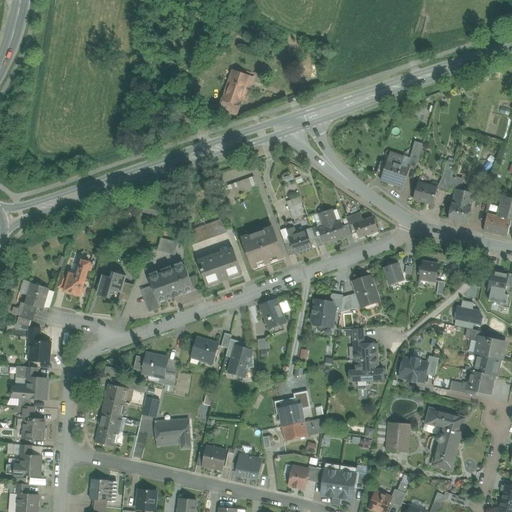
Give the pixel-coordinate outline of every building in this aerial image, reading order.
[(232,70),(218,109),(238,116),(251,77),(232,70)] [(423,144),(415,142),(410,161),(408,166),(416,169),(423,144)] [(402,159),(390,154),(387,161),(400,166),(402,159)] [(410,161),(402,159),(400,166),(407,168),(408,166),(410,161)] [(400,166),(387,161),(382,178),(395,183),(394,185),(403,188),(405,184),(410,169),(407,168),(400,166)] [(448,162),(444,177),(451,179),(453,171),(455,164),(448,162)] [(458,172),(453,171),(451,179),(448,191),(455,193),(456,190),(462,191),(464,179),(457,177),(458,172)] [(255,177),(219,190),(223,202),(259,189),(255,177)] [(451,179),(444,177),(444,179),(441,189),(448,191),(451,179)] [(496,182),(489,180),(485,194),(493,196),(496,182)] [(437,188),(419,183),(417,191),(414,200),(433,205),(438,189),(438,188),(437,188)] [(462,191),(456,190),(455,193),(453,204),(471,208),(474,194),(462,191)] [(511,198),(502,196),(497,216),(511,220),(511,219),(511,198)] [(299,197),(288,202),(293,216),(300,213),(298,208),(303,206),(299,197)] [(152,203),(151,205),(146,204),(144,212),(159,216),(162,208),(156,206),(157,204),(152,203)] [(453,204),(452,204),(449,220),(468,224),(471,208),(453,204)] [(333,209),(326,212),(330,225),(337,223),(333,209)] [(326,212),(319,214),(323,227),(330,225),(326,212)] [(361,213),(347,218),(353,234),(358,233),(355,223),(363,221),(361,213)] [(497,216),(488,214),(484,232),(507,237),(511,220),(497,216)] [(363,221),(355,223),(358,233),(360,239),(379,232),(373,217),(363,221)] [(223,220),(187,233),(192,246),(228,233),(223,220)] [(337,223),(330,225),(335,240),(346,236),(343,227),(341,221),(337,223)] [(320,228),(319,229),(324,244),(325,244),(335,240),(330,225),(323,227),(320,228)] [(352,235),(349,225),(343,227),(346,236),(346,237),(352,235)] [(319,226),(312,228),(315,235),(316,240),(319,248),(325,246),(325,244),(324,244),(319,229),(320,228),(319,226)] [(272,228),(243,239),(254,269),(283,258),(272,228)] [(289,229),(287,230),(290,237),(297,235),(295,228),(294,228),(289,229)] [(287,230),(287,229),(280,231),(285,245),(291,243),(289,238),(290,237),(287,230)] [(290,237),(289,238),(291,243),(295,254),(313,248),(311,242),(309,237),(307,232),(297,235),(290,237)] [(178,243),(161,238),(157,251),(175,256),(178,243)] [(291,243),(285,245),(289,256),(295,254),(291,243)] [(234,250),(198,263),(206,286),(216,283),(242,273),(234,250)] [(78,276),(70,273),(69,277),(65,290),(65,291),(81,296),(86,278),(90,263),(81,260),(80,266),(81,266),(78,276)] [(439,265),(423,262),(420,279),(436,282),(439,265)] [(107,265),(102,263),(98,274),(103,276),(104,276),(105,270),(107,265)] [(399,264),(384,269),(390,285),(404,281),(399,264)] [(185,266),(149,279),(152,286),(158,303),(159,303),(161,303),(166,301),(167,300),(186,293),(187,294),(193,292),(193,291),(194,290),(190,278),(185,266)] [(508,275),(492,271),(488,291),(505,294),(506,285),(508,275)] [(114,273),(112,278),(104,276),(103,276),(98,295),(110,298),(112,291),(121,293),(124,283),(126,276),(114,273)] [(58,288),(65,290),(69,277),(62,274),(58,288)] [(196,276),(190,278),(194,290),(201,288),(196,276)] [(371,277),(354,283),(357,294),(361,307),(379,301),(371,277)] [(32,284),(24,281),(20,294),(28,296),(32,284)] [(445,283),(439,281),(437,294),(443,295),(445,283)] [(124,283),(121,293),(119,300),(127,303),(134,286),(124,283)] [(50,289),(32,284),(28,296),(26,304),(38,308),(43,310),(49,290),(50,289)] [(152,286),(141,290),(149,313),(161,309),(159,303),(158,303),(152,286)] [(49,290),(43,310),(48,311),(54,292),(49,290)] [(344,296),(334,294),(331,296),(330,304),(334,305),(336,307),(336,308),(335,313),(341,314),(343,298),(344,296)] [(354,309),(361,307),(357,294),(350,296),(354,309)] [(350,296),(344,298),(343,298),(341,314),(341,313),(354,309),(350,296)] [(330,304),(326,304),(324,301),(324,302),(321,301),(319,298),(315,300),(312,322),(315,326),(316,326),(323,327),(326,324),(332,325),(333,325),(335,313),(336,308),(336,307),(334,305),(330,304)] [(278,299),(260,305),(265,321),(283,314),(278,299)] [(457,305),(454,325),(473,328),(474,324),(482,325),(484,312),(473,310),(474,302),(462,300),(461,306),(457,305)] [(24,311),(36,315),(38,308),(26,304),(24,311)] [(36,315),(24,311),(22,318),(23,318),(30,321),(34,322),(36,315)] [(283,314),(265,321),(268,328),(278,324),(286,321),(283,314)] [(28,327),(30,321),(23,318),(21,325),(28,327)] [(278,324),(268,328),(270,334),(284,330),(282,325),(279,326),(278,324)] [(323,327),(316,326),(322,333),(332,325),(326,324),(323,327)] [(41,329),(30,328),(28,341),(30,341),(31,341),(40,341),(41,329)] [(363,329),(352,330),(353,345),(366,345),(363,329)] [(488,333),(472,330),(470,339),(479,341),(480,338),(487,339),(488,333)] [(232,335),(225,334),(221,347),(228,349),(232,335)] [(259,349),(270,348),(269,338),(259,339),(259,349)] [(487,339),(480,338),(479,341),(476,354),(500,359),(502,360),(505,343),(487,339)] [(219,345),(196,339),(192,354),(200,356),(199,359),(214,363),(219,345)] [(238,341),(231,339),(228,349),(226,357),(233,359),(236,346),(237,346),(238,341)] [(40,341),(31,341),(30,341),(29,361),(49,363),(50,354),(51,342),(40,341)] [(366,345),(353,345),(355,371),(379,369),(378,344),(366,345)] [(237,346),(236,346),(233,359),(229,373),(241,376),(243,369),(247,369),(255,368),(253,357),(251,357),(253,351),(243,348),(237,346)] [(169,359),(147,354),(146,359),(143,372),(142,374),(160,378),(165,379),(167,368),(169,359)] [(500,359),(478,355),(475,372),(472,371),(496,376),(500,359)] [(146,359),(137,357),(134,370),(143,372),(146,359)] [(439,359),(430,357),(428,363),(429,364),(426,374),(435,376),(439,359)] [(412,360),(404,358),(400,378),(408,380),(408,381),(416,383),(416,381),(424,383),(426,374),(429,364),(428,363),(420,362),(421,360),(413,359),(412,360)] [(179,362),(169,359),(167,368),(177,370),(179,362)] [(106,366),(105,374),(116,376),(117,368),(106,366)] [(27,368),(17,367),(16,378),(18,378),(26,379),(26,375),(27,368)] [(39,368),(27,368),(26,375),(38,376),(39,368)] [(177,370),(167,368),(165,379),(160,378),(159,383),(173,386),(177,370)] [(355,371),(349,371),(350,382),(358,382),(371,381),(384,380),(384,369),(379,369),(355,371)] [(496,376),(472,371),(468,388),(476,390),(490,392),(493,376),(496,377),(496,376)] [(220,376),(214,374),(211,383),(213,384),(217,385),(220,376)] [(38,379),(29,378),(29,379),(29,389),(17,388),(15,388),(14,398),(19,398),(32,399),(47,400),(48,386),(45,386),(46,379),(38,379)] [(18,378),(17,388),(29,389),(29,379),(26,379),(18,378)] [(126,382),(112,379),(111,385),(124,388),(126,382)] [(371,381),(358,382),(358,389),(371,389),(371,381)] [(464,384),(452,381),(450,391),(475,396),(476,390),(468,388),(464,387),(464,384)] [(111,385),(109,384),(105,399),(126,404),(126,403),(124,403),(127,389),(129,389),(124,388),(111,385)] [(298,392),(269,398),(273,415),(280,413),(283,427),(304,422),(298,392)] [(32,399),(19,398),(19,406),(24,407),(31,407),(32,399)] [(160,401),(146,398),(142,415),(156,419),(157,417),(160,401)] [(102,414),(122,418),(123,418),(121,417),(124,404),(126,404),(105,399),(102,414)] [(31,407),(24,407),(23,418),(28,419),(35,419),(36,408),(31,407)] [(453,415),(430,409),(426,422),(427,422),(440,425),(450,428),(453,415)] [(122,418),(102,414),(98,428),(119,433),(119,432),(117,432),(120,418),(122,419),(122,418)] [(466,419),(453,415),(450,428),(448,432),(461,435),(466,419)] [(126,419),(122,418),(122,419),(120,418),(117,432),(119,432),(119,433),(123,434),(126,419)] [(35,419),(28,419),(28,423),(27,430),(24,430),(23,439),(43,441),(45,420),(35,419)] [(306,428),(308,435),(323,432),(320,419),(313,421),(314,427),(306,428)] [(189,420),(155,423),(157,446),(181,444),(182,449),(191,449),(189,420)] [(17,439),(23,439),(24,430),(27,430),(28,423),(19,422),(17,439)] [(304,422),(283,427),(286,440),(308,436),(308,435),(306,428),(304,422)] [(387,423),(379,422),(378,441),(385,442),(387,423)] [(411,424),(389,422),(386,450),(409,452),(411,424)] [(440,425),(427,422),(426,426),(424,427),(424,429),(425,431),(426,431),(428,430),(439,433),(440,433),(442,428),(440,425)] [(450,428),(440,425),(442,428),(440,433),(439,433),(438,433),(437,434),(436,435),(435,437),(435,438),(436,440),(437,441),(438,442),(440,443),(434,465),(450,470),(458,440),(460,441),(461,435),(448,432),(450,428)] [(119,433),(98,428),(95,443),(116,448),(116,447),(114,447),(117,433),(119,433)] [(374,438),(375,429),(367,428),(365,437),(374,438)] [(360,446),(372,448),(373,439),(353,436),(352,441),(361,443),(360,446)] [(32,446),(21,445),(20,455),(31,456),(32,446)] [(39,456),(43,457),(44,447),(32,446),(31,456),(39,456)] [(242,450),(240,456),(252,458),(254,450),(242,447),(242,450)] [(226,453),(206,449),(205,456),(202,467),(222,471),(226,453)] [(242,450),(236,449),(234,454),(231,469),(237,470),(240,456),(242,450)] [(234,454),(228,453),(225,468),(231,469),(234,454)] [(31,456),(20,455),(20,456),(23,456),(22,466),(21,466),(20,476),(40,477),(42,463),(39,462),(39,456),(31,456)] [(205,456),(199,455),(197,466),(202,467),(205,456)] [(240,456),(237,470),(236,474),(258,479),(261,463),(256,461),(256,459),(252,458),(240,456)] [(361,462),(359,473),(367,474),(370,464),(361,462)] [(357,469),(326,464),(325,470),(341,472),(357,475),(357,469)] [(309,470),(294,467),(289,486),(294,487),(294,488),(300,490),(300,489),(305,490),(307,480),(309,470)] [(318,469),(309,467),(309,470),(307,480),(316,482),(318,469)] [(325,470),(318,469),(316,482),(323,483),(325,470)] [(337,498),(341,472),(325,470),(323,483),(321,496),(337,498)] [(341,472),(337,498),(353,500),(353,495),(354,495),(357,475),(341,472)] [(367,474),(359,473),(357,488),(364,489),(367,474)] [(110,481),(94,480),(92,491),(91,490),(90,500),(94,500),(106,501),(108,501),(108,496),(110,483),(110,481)] [(410,484),(402,481),(398,490),(407,493),(410,484)] [(117,483),(110,483),(108,496),(116,496),(117,483)] [(29,485),(17,484),(16,494),(19,494),(22,495),(22,494),(28,495),(29,485)] [(511,485),(506,484),(501,500),(511,503),(511,485)] [(156,492),(140,490),(139,501),(138,501),(137,510),(154,511),(156,492)] [(381,492),(376,490),(369,508),(378,511),(385,511),(392,496),(381,492)] [(407,493),(398,490),(393,503),(401,506),(407,493)] [(446,492),(443,501),(449,503),(450,500),(452,494),(446,492)] [(16,494),(11,494),(9,511),(17,511),(19,499),(19,494),(16,494)] [(28,495),(22,494),(22,495),(22,500),(19,499),(17,511),(37,511),(39,496),(28,495)] [(470,501),(457,496),(455,502),(467,507),(470,501)] [(195,511),(196,501),(180,499),(179,510),(178,509),(177,511),(195,511)] [(414,500),(412,507),(424,511),(426,505),(414,500)] [(511,511),(511,503),(501,500),(497,511),(511,511)] [(437,511),(441,504),(435,501),(430,511),(437,511)]
